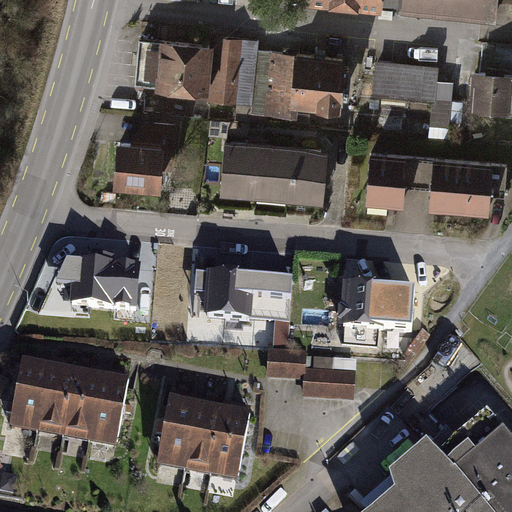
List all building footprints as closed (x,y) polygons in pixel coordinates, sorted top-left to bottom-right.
[(305,0),(305,4),(381,12),(381,0),(305,0)] [(403,0),(402,15),(496,23),(497,2),(497,0),(403,0)] [(259,42),(216,37),(214,45),(208,96),(208,101),(252,105),(257,51),(259,42)] [(160,44),(139,42),(137,60),(135,85),(156,88),(155,91),(208,96),(214,45),(160,39),(160,44)] [(348,61),(257,51),(252,105),(251,114),(296,119),(297,109),(342,114),(348,61)] [(440,65),(377,60),(374,96),(433,101),(430,125),(450,127),(454,83),(439,81),(440,65)] [(511,75),(499,74),(472,72),(469,112),(511,115),(511,75)] [(328,204),(332,149),(294,145),(262,142),(237,139),(228,139),(223,196),(328,204)] [(141,142),(121,141),(117,186),(165,189),(169,145),(141,142)] [(409,157),(371,154),(366,206),(404,210),(406,188),(409,157)] [(434,160),(409,157),(406,188),(431,190),(434,160)] [(508,166),(434,160),(431,190),(429,211),(489,217),(492,191),(505,192),(508,166)] [(97,267),(71,265),(60,288),(75,289),(73,307),(140,312),(143,271),(97,267)] [(292,280),(204,273),(200,314),(289,322),(292,280)] [(414,288),(342,283),(339,327),(344,328),(343,342),(376,344),(377,326),(411,329),(414,288)] [(307,353),(269,350),(267,378),(305,381),(306,369),(307,353)] [(42,362),(21,358),(8,427),(115,446),(128,378),(110,375),(96,372),(57,365),(42,362)] [(306,369),(305,381),(303,400),(353,404),(356,373),(306,369)] [(0,396),(8,381),(0,376),(0,396)] [(201,403),(170,397),(169,403),(157,464),(238,479),(250,412),(226,408),(201,403)] [(392,507),(385,511),(511,511),(511,455),(486,425),(437,467),(427,456),(389,488),(392,507)]
